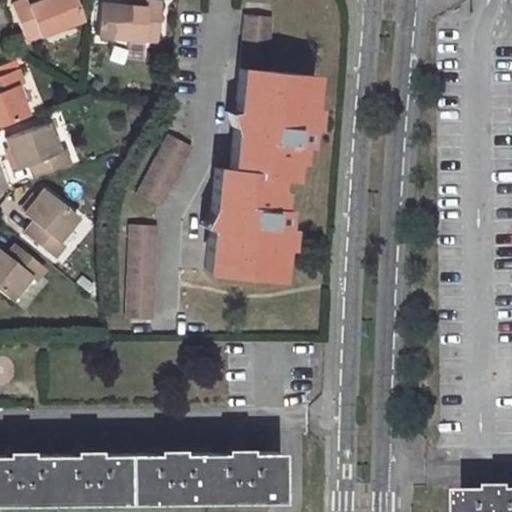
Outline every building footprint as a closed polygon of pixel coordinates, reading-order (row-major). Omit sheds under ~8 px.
[(9,0),(23,36),(81,14),(75,0),(9,0)] [(96,35),(154,40),(157,0),(141,0),(141,6),(126,5),(99,2),(96,35)] [(232,130),(228,171),(213,169),(209,214),(215,215),(213,244),(206,244),(203,269),(203,273),(264,279),(265,260),(278,261),(283,213),(272,212),(276,178),(289,180),(293,145),(304,146),(308,97),(298,96),(299,76),(265,73),(270,20),(243,17),(235,99),(241,100),(238,130),(232,130)] [(0,123),(24,114),(14,86),(21,83),(16,69),(0,74),(0,123)] [(308,97),(310,77),(299,76),(298,96),(308,97)] [(233,114),(232,130),(238,130),(241,100),(235,99),(233,114)] [(37,174),(76,159),(71,144),(61,148),(51,121),(10,137),(13,146),(20,165),(32,161),(37,174)] [(165,135),(133,192),(158,205),(188,149),(165,135)] [(20,165),(13,146),(7,148),(14,168),(20,165)] [(59,242),(78,218),(44,191),(36,200),(23,215),(34,224),(27,233),(60,259),(67,249),(59,242)] [(23,215),(36,200),(31,196),(19,211),(23,215)] [(213,244),(215,215),(209,214),(207,228),(206,244),(213,244)] [(148,321),(154,224),(127,223),(122,319),(148,321)] [(0,289),(13,300),(31,276),(40,283),(49,271),(16,245),(8,255),(0,248),(0,289)] [(265,260),(264,279),(276,280),(278,261),(265,260)] [(0,500),(275,497),(274,451),(243,451),(243,445),(230,445),(219,446),(219,452),(175,452),(175,446),(163,446),(152,446),(152,452),(91,452),(91,447),(79,447),(68,447),(68,453),(24,453),(24,448),(12,448),(1,448),(1,454),(0,453),(0,500)] [(511,511),(511,489),(508,490),(508,485),(495,485),(481,485),(481,490),(449,490),(448,511),(511,511)]
